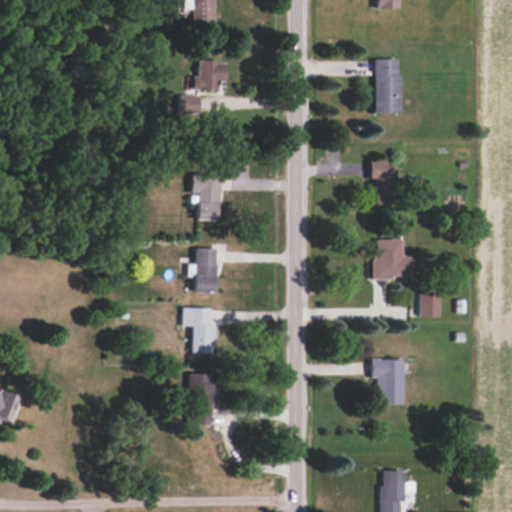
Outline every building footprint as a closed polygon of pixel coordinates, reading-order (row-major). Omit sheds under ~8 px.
[(395,0),(371,0),(371,7),(395,8),(395,0)] [(395,58),(370,59),(371,113),(396,112),(395,58)] [(222,81),(223,61),(195,60),(194,76),(188,76),(187,88),(215,89),(215,81),(222,81)] [(196,95),(177,95),(177,110),(195,110),(196,95)] [(372,178),(373,205),(394,204),(393,166),(383,166),(383,159),(366,159),(366,178),(372,178)] [(192,219),(215,220),(217,176),(187,174),(187,192),(193,193),(192,219)] [(399,239),(370,239),(370,278),(407,277),(407,256),(399,256),(399,239)] [(125,257),(126,244),(107,243),(106,256),(125,257)] [(184,263),(183,276),(190,276),(189,292),(211,292),(212,248),(191,247),(191,264),(184,263)] [(416,293),(416,316),(436,316),(437,293),(416,293)] [(179,326),(188,326),(188,352),(210,352),(211,325),(206,325),(206,307),(179,307),(179,326)] [(400,358),(367,359),(368,377),(374,377),(374,404),(400,404),(400,358)] [(209,424),(210,373),(185,373),(184,423),(209,424)] [(17,396),(0,391),(0,421),(9,424),(17,396)] [(396,511),(397,501),(401,501),(401,470),(377,470),(377,511),(396,511)]
